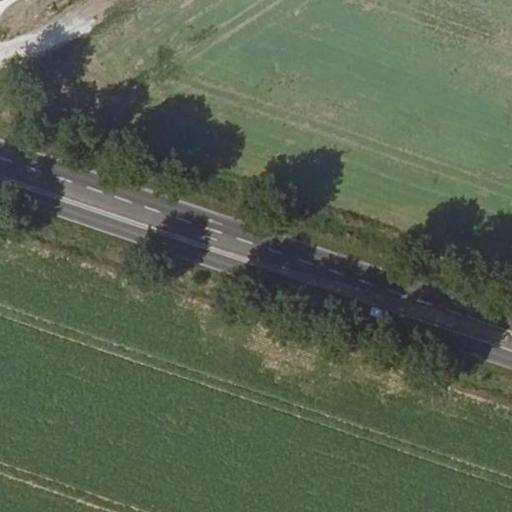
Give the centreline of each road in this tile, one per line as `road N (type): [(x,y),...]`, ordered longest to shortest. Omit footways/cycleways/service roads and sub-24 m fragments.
road 1 (primary): [(0,190),(511,362)]
road 2 (primary): [(393,285),(0,150)]
road 3 (primary): [(393,285),(234,247),(0,168)]
road 4 (track): [(0,54),(48,47),(118,0)]
road 5 (primary): [(511,325),(393,285)]
